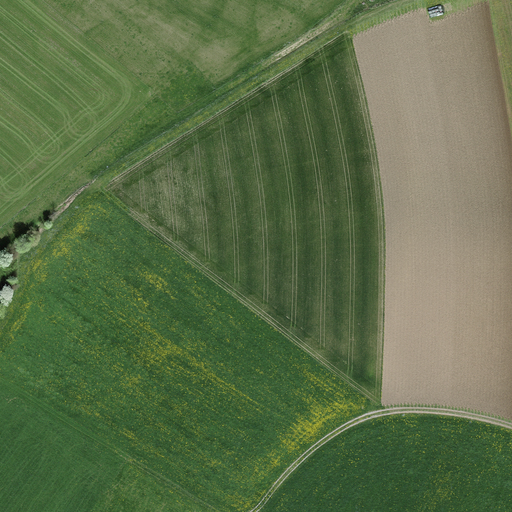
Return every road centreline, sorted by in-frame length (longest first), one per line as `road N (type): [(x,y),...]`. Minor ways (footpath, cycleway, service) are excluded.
road 1 (track): [(511,427),(399,409),(356,421),(305,455),(254,511)]
road 2 (track): [(216,511),(72,419)]
